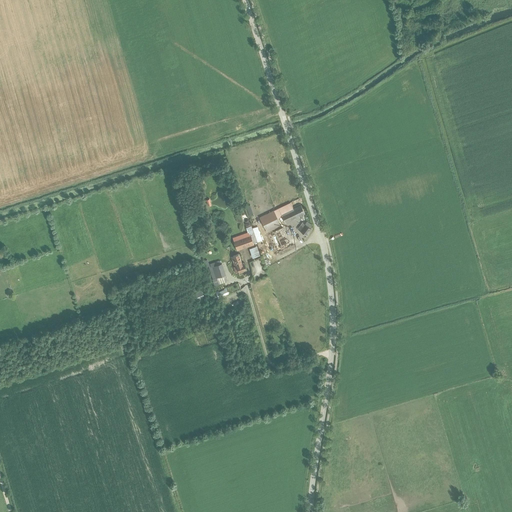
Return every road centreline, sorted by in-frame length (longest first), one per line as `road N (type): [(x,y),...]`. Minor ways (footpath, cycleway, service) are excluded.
road 1 (tertiary): [(310,511),(332,304),(320,234),(245,0)]
road 2 (track): [(246,284),(268,363),(332,350)]
